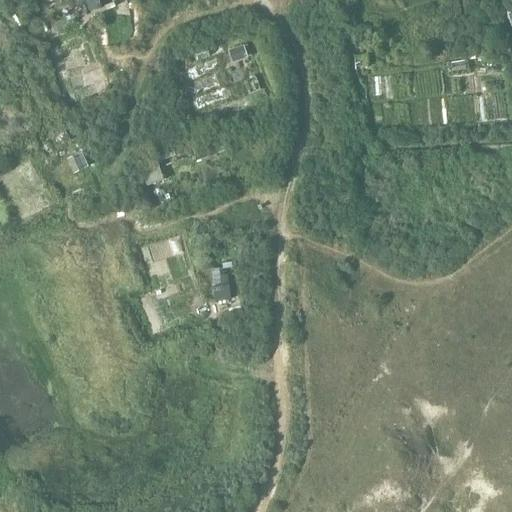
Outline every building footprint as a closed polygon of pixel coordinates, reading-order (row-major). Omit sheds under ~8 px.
[(74,0),(76,8),(88,6),(89,12),(97,11),(94,0),(74,0)] [(244,47),(233,50),(237,62),(248,58),(247,57),(251,55),(248,46),(244,48),(244,47)] [(81,154),(68,160),(75,174),(88,168),(81,154)] [(158,162),(142,167),(148,185),(164,180),(158,162)] [(227,286),(212,288),(214,303),(229,301),(227,286)]
